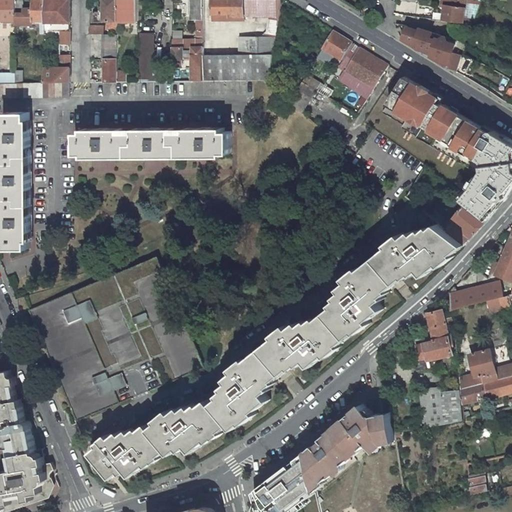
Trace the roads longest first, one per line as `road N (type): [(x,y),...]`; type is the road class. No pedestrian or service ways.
road 1 (residential): [(511,212),(322,399),(224,475)]
road 2 (residential): [(0,306),(86,511)]
road 3 (residential): [(383,44),(511,120)]
